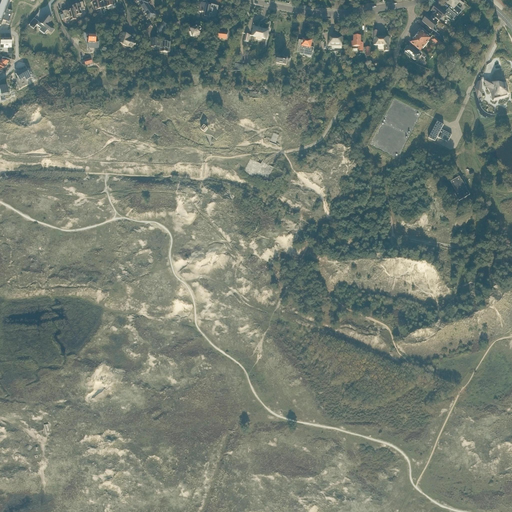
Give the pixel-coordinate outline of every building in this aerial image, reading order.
[(0,0),(0,22),(2,23),(3,20),(7,22),(6,24),(9,25),(11,21),(9,21),(12,12),(9,11),(9,9),(7,9),(10,0),(0,0)] [(94,11),(104,8),(102,0),(92,0),(93,2),(92,3),(92,2),(91,2),(94,11)] [(145,0),(135,0),(137,2),(139,1),(144,9),(149,6),(147,4),(148,3),(145,0)] [(446,0),(445,1),(451,6),(449,9),(457,16),(460,13),(460,8),(456,5),(459,1),(460,1),(458,0),(446,0)] [(81,11),(85,10),(83,2),(80,3),(79,4),(78,5),(77,4),(76,4),(76,5),(72,6),(73,9),(75,16),(82,14),(81,11)] [(216,19),(219,7),(207,4),(207,3),(206,2),(205,2),(204,2),(203,2),(203,3),(202,3),(201,5),(200,4),(199,9),(200,10),(200,11),(202,12),(203,13),(203,12),(206,13),(205,16),(215,19),(215,18),(216,19)] [(153,13),(151,10),(149,6),(144,9),(145,12),(144,13),(145,15),(147,14),(149,19),(155,15),(153,12),(153,13)] [(446,13),(439,8),(437,6),(432,11),(434,13),(432,15),(431,15),(439,21),(443,16),(444,17),(445,17),(446,16),(452,21),(456,16),(448,10),(446,13)] [(75,16),(73,9),(69,11),(69,10),(68,10),(68,11),(67,11),(65,11),(62,11),(65,19),(68,18),(69,21),(76,19),(75,16)] [(51,20),(49,18),(46,15),(40,23),(34,19),(29,25),(34,29),(37,25),(41,28),(39,30),(44,34),(48,29),(51,32),(54,29),(48,24),(51,20)] [(435,26),(439,21),(431,15),(432,16),(430,18),(428,16),(423,22),(426,24),(434,31),(431,34),(437,39),(440,35),(434,31),(437,28),(435,26)] [(173,27),(178,22),(172,17),(167,23),(173,27)] [(160,34),(168,25),(164,21),(158,28),(157,34),(160,34)] [(198,26),(197,27),(197,26),(196,27),(194,28),(194,29),(193,29),(192,29),(192,28),(191,29),(191,30),(193,34),(192,34),(192,36),(193,36),(200,34),(199,31),(202,29),(202,28),(201,27),(198,27),(198,26)] [(267,39),(269,30),(254,27),(252,36),(267,39)] [(379,31),(374,31),(374,45),(384,45),(384,51),(389,52),(389,37),(379,37),(379,31)] [(430,39),(423,33),(421,31),(417,36),(416,36),(414,38),(415,38),(411,43),(413,45),(420,51),(430,39)] [(123,34),(121,34),(119,39),(121,39),(120,43),(122,44),(122,45),(127,47),(127,46),(134,48),(136,42),(130,40),(131,37),(123,34)] [(88,35),(86,36),(86,38),(88,39),(88,43),(88,48),(98,48),(98,43),(96,42),(96,35),(92,35),(91,35),(88,35)] [(361,43),(361,36),(354,36),(354,42),(352,42),(352,47),(352,49),(358,49),(359,51),(363,52),(363,43),(361,43)] [(330,40),(329,40),(329,50),(332,50),(332,49),(342,49),(342,46),(342,37),(337,37),(330,37),(330,40)] [(443,44),(435,37),(433,39),(436,41),(434,42),(438,45),(439,44),(441,46),(443,44)] [(11,52),(11,38),(0,38),(0,45),(4,45),(4,48),(9,48),(9,52),(11,52)] [(160,50),(161,43),(158,43),(158,40),(158,39),(156,39),(153,39),(152,39),(151,39),(151,40),(151,45),(151,47),(153,47),(153,50),(160,50)] [(311,44),(312,41),(303,39),(303,41),(299,40),(297,52),(300,53),(300,54),(303,55),(303,56),(305,57),(305,55),(305,54),(312,55),(313,52),(314,50),(313,50),(314,47),(311,47),(312,44),(311,44)] [(170,53),(171,43),(161,42),(161,43),(160,50),(160,52),(170,53)] [(418,53),(411,47),(409,45),(403,52),(415,62),(421,55),(425,59),(427,56),(420,51),(418,53)] [(288,58),(278,56),(276,64),(286,65),(287,60),(290,61),(291,58),(288,58)] [(0,71),(1,71),(2,70),(6,66),(5,66),(8,62),(2,60),(0,61),(0,71)] [(30,75),(26,68),(16,74),(18,78),(19,81),(17,82),(16,82),(20,88),(25,85),(24,82),(31,78),(30,75)] [(486,80),(485,83),(486,85),(488,88),(490,92),(491,93),(493,100),(493,101),(494,101),(493,100),(496,99),(497,100),(497,99),(499,98),(499,99),(499,98),(501,98),(501,99),(501,98),(505,97),(505,96),(509,96),(505,83),(497,86),(497,83),(491,83),(486,80)] [(200,117),(195,127),(208,135),(216,141),(223,133),(215,125),(210,110),(200,117)] [(442,129),(444,125),(437,122),(428,138),(435,142),(438,137),(448,143),(452,135),(442,129)] [(276,143),(279,135),(274,133),(271,141),(276,143)] [(461,180),(460,178),(459,177),(450,182),(457,192),(455,194),(459,201),(470,195),(466,188),(462,180),(461,180)]
